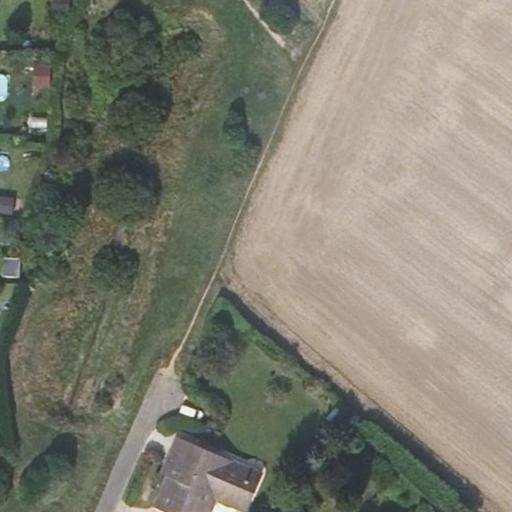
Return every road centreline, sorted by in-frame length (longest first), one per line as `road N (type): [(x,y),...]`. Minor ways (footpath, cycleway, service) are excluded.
road 1 (track): [(167,363),(336,0)]
road 2 (unclassified): [(167,363),(103,511)]
